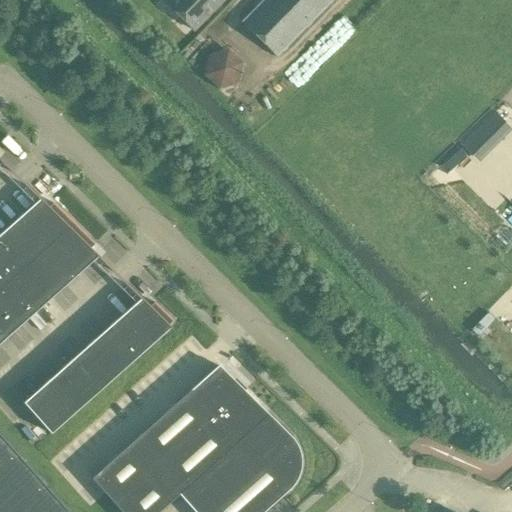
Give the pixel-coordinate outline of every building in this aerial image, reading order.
[(171,0),(167,4),(195,31),(226,0),(171,0)] [(278,57),(333,0),(265,0),(243,23),(278,57)] [(203,56),(215,88),(247,75),(234,44),(203,56)] [(496,113),(484,124),(496,136),(507,124),(496,113)] [(462,149),(446,164),(452,171),(468,155),(462,149)] [(40,198),(0,232),(0,239),(24,266),(46,246),(73,222),(52,202),(48,206),(43,201),(40,198)] [(73,222),(46,246),(74,277),(97,256),(98,255),(96,253),(90,247),(94,243),(73,222)] [(0,239),(0,284),(1,286),(24,266),(0,239)] [(46,246),(24,266),(51,297),(74,277),(46,246)] [(51,297),(24,266),(1,286),(29,317),(51,297)] [(29,317),(1,286),(0,287),(0,330),(6,337),(29,317)] [(140,298),(113,322),(141,353),(169,327),(170,328),(171,327),(168,323),(172,319),(153,301),(149,305),(141,297),(140,298)] [(141,353),(113,322),(91,342),(118,373),(141,353)] [(118,373),(91,342),(70,361),(97,391),(118,373)] [(97,391),(70,361),(23,402),(50,433),(97,391)] [(219,363),(133,439),(91,476),(106,492),(123,511),(156,511),(179,492),(269,412),(245,388),(219,363)] [(293,436),(269,412),(179,492),(196,511),(262,511),(290,488),(292,486),(294,483),(296,480),(298,477),(299,474),(300,471),(301,467),(301,464),(302,461),(301,457),(301,454),(300,451),(299,447),(298,444),(297,441),(295,438),(293,436)] [(0,511),(65,511),(0,438),(0,511)]
